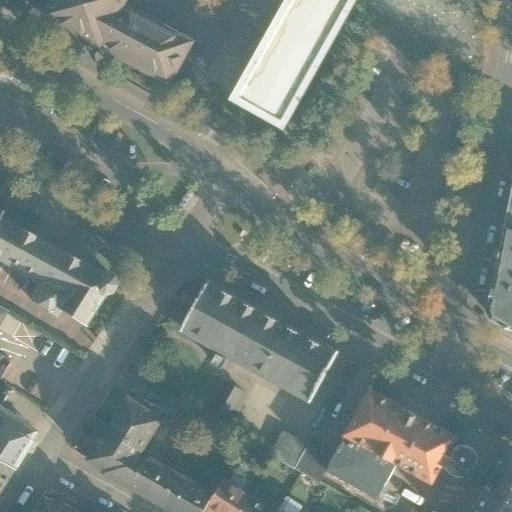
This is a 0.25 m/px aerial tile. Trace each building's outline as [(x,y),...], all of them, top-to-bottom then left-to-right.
[(168,88),(195,41),(125,2),(126,0),(40,0),(32,15),(168,88)] [(354,0),(290,0),(237,95),(287,122),(354,0)] [(511,189),(511,190),(503,226),(511,230),(511,189)] [(0,218),(0,264),(26,278),(42,288),(35,300),(37,308),(50,315),(57,313),(58,311),(88,329),(108,299),(111,299),(114,297),(116,296),(118,294),(120,291),(121,288),(121,286),(121,283),(120,280),(118,278),(115,276),(112,275),(108,274),(105,275),(0,218)] [(511,330),(511,230),(503,226),(487,311),(491,319),(511,330)] [(338,350),(210,280),(180,335),(308,405),(338,350)] [(226,421),(242,392),(226,383),(209,412),(226,421)] [(460,437),(372,389),(323,476),(375,503),(394,470),(430,490),(460,437)] [(125,396),(105,426),(144,448),(163,419),(125,396)] [(0,468),(13,476),(38,433),(0,407),(0,468)] [(86,456),(125,479),(137,460),(144,448),(105,426),(86,456)] [(293,471),(307,445),(282,431),(268,456),(293,471)] [(511,511),(511,446),(508,444),(470,511),(511,511)] [(331,459),(307,445),(293,471),(317,484),(331,459)] [(163,501),(181,473),(149,455),(144,464),(137,460),(125,479),(163,501)] [(204,511),(205,511),(217,492),(181,473),(163,501),(182,511),(204,511)] [(207,511),(242,511),(253,494),(227,478),(217,492),(205,511),(207,511)] [(276,511),(278,509),(253,494),(242,511),(276,511)] [(56,511),(46,506),(37,501),(30,511),(56,511)]
